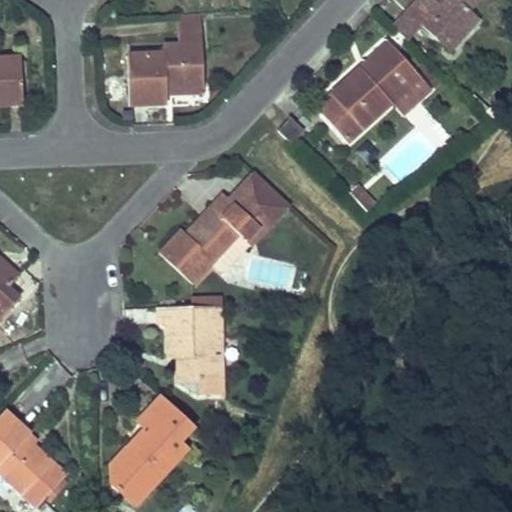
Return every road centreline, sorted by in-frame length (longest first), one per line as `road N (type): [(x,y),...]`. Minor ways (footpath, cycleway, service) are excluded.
road 1 (residential): [(347,0),(235,121),(208,137),(68,148)]
road 2 (residential): [(68,148),(63,0)]
